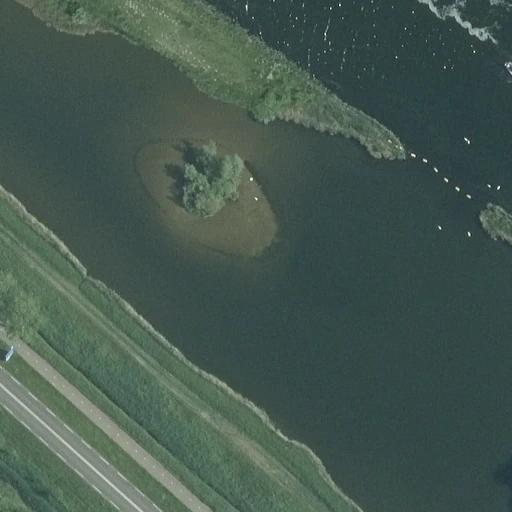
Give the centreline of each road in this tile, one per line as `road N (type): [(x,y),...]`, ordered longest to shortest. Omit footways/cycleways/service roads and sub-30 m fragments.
road 1 (track): [(323,511),(0,230)]
road 2 (primary): [(140,511),(0,385)]
